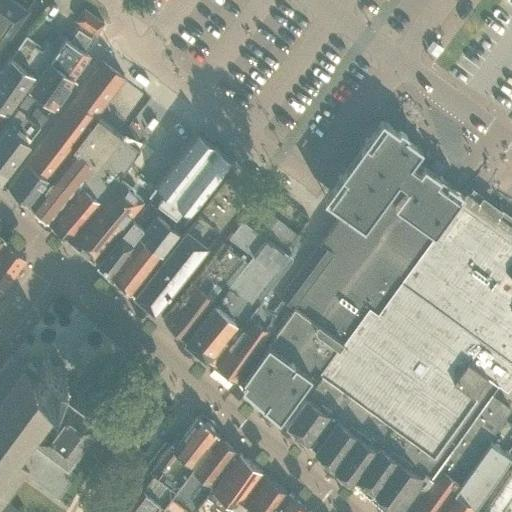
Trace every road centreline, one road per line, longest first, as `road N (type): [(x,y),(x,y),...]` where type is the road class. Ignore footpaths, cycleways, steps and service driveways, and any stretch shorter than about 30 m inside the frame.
road 1 (unclassified): [(132,49),(312,181),(399,62)]
road 2 (unclassified): [(511,143),(399,62)]
